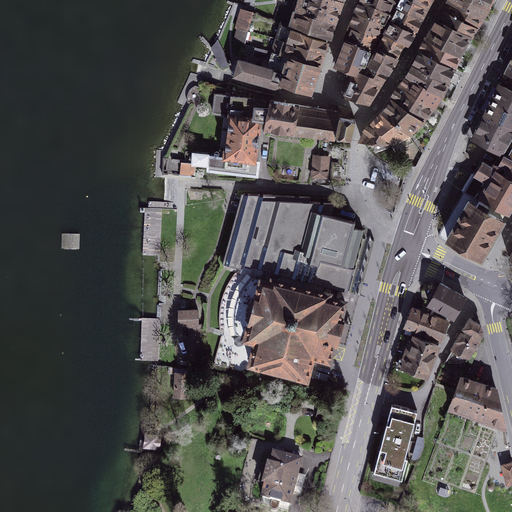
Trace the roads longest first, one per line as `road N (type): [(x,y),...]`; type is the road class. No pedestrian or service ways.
road 1 (primary): [(409,244),(458,114),(511,9)]
road 2 (residential): [(483,280),(426,391),(411,398),(368,390)]
road 3 (primary): [(368,390),(409,244)]
road 4 (residential): [(409,244),(376,219),(359,192),(362,120)]
road 5 (residential): [(362,120),(438,0)]
road 6 (primary): [(337,511),(368,390)]
